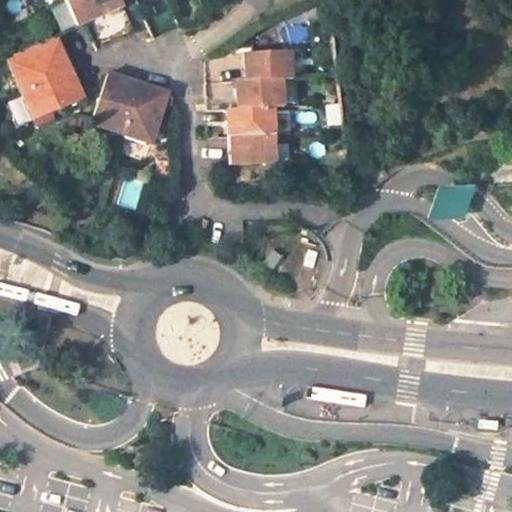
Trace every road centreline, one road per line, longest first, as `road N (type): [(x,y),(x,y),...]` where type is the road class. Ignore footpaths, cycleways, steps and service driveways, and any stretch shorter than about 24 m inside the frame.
road 1 (residential): [(186,61),(194,188),(215,208),(307,210),(349,235),(327,328)]
road 2 (tertiary): [(238,361),(511,396)]
road 3 (tertiary): [(511,348),(327,328)]
road 4 (tertiary): [(145,293),(0,241)]
road 5 (tertiary): [(131,330),(139,361),(178,387),(211,384),(238,361)]
road 6 (tertiary): [(0,292),(131,330)]
road 7 (tertiary): [(245,318),(226,287),(193,273),(145,293)]
